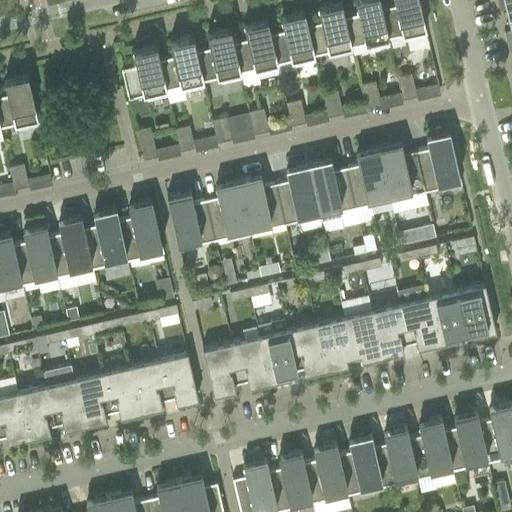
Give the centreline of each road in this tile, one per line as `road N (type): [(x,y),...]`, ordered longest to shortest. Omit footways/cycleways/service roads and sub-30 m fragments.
road 1 (unclassified): [(0,491),(511,374)]
road 2 (residential): [(0,208),(483,101)]
road 3 (unclassified): [(511,245),(483,101)]
